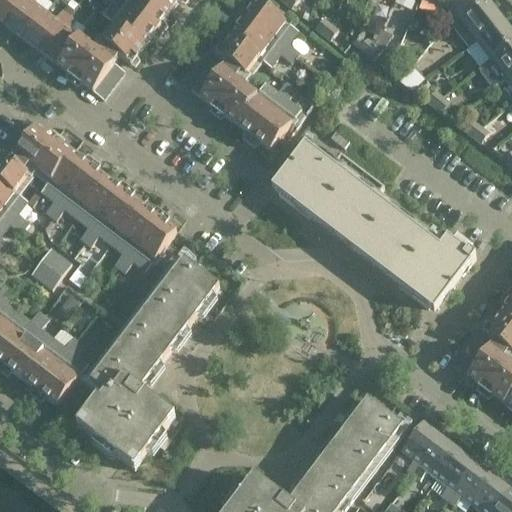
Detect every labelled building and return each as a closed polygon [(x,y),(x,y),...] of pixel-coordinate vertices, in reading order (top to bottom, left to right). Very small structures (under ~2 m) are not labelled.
[(1,0),(0,2),(0,24),(7,29),(29,0),(1,0)] [(29,0),(7,29),(24,42),(45,14),(35,6),(39,0),(29,0)] [(103,46),(112,53),(131,67),(181,0),(104,0),(113,7),(103,19),(116,29),(103,46)] [(292,12),(300,2),(297,0),(289,0),(285,6),(292,12)] [(421,0),(421,1),(454,15),(465,0),(421,0)] [(465,0),(454,15),(448,23),(468,50),(476,43),(503,23),(488,4),(482,8),(476,0),(465,0)] [(218,58),(227,65),(246,79),(259,62),(271,71),(281,59),(291,67),(300,56),(289,48),(299,35),(258,5),(218,58)] [(24,42),(41,55),(69,19),(62,13),(56,22),(45,14),(24,42)] [(58,69),(66,59),(80,41),(69,33),(76,24),(69,19),(41,55),(58,69)] [(316,33),(324,38),(331,28),(324,22),(316,33)] [(491,62),(511,46),(511,34),(503,23),(476,43),(491,62)] [(339,34),(331,28),(324,38),(331,44),(339,34)] [(114,67),(97,54),(80,41),(66,59),(58,69),(93,95),(114,67)] [(367,58),(375,48),(368,42),(360,52),(367,58)] [(506,82),(511,76),(511,46),(491,62),(506,82)] [(375,64),(382,53),(375,48),(367,58),(375,64)] [(478,55),(466,63),(479,82),(491,74),(478,55)] [(212,65),(195,88),(191,93),(202,102),(209,93),(224,74),(212,65)] [(104,103),(116,86),(125,75),(114,67),(93,95),(104,103)] [(421,71),(418,74),(424,80),(427,77),(421,71)] [(224,74),(209,93),(202,102),(271,154),(302,114),(289,105),(297,94),(286,86),(278,96),(266,87),(256,99),(224,74)] [(319,80),(314,87),(322,93),(328,86),(319,80)] [(425,83),(419,89),(424,94),(430,88),(425,83)] [(435,110),(443,100),(435,94),(427,105),(435,110)] [(442,116),(450,106),(443,100),(435,110),(442,116)] [(28,122),(23,128),(6,150),(18,159),(27,148),(40,131),(28,122)] [(474,141),(482,131),(474,125),(467,135),(474,141)] [(40,131),(27,148),(18,159),(51,184),(41,196),(54,206),(46,216),(57,224),(65,214),(77,223),(88,232),(80,242),(91,251),(99,240),(123,258),(115,268),(126,277),(134,266),(146,276),(177,235),(40,131)] [(482,147),(489,137),(482,131),(474,141),(482,147)] [(336,135),(331,141),(344,151),(349,145),(336,135)] [(309,219),(434,316),(476,261),(468,255),(467,257),(453,247),(450,251),(380,198),(384,192),(341,159),(336,164),(309,144),(304,151),(301,155),(273,190),(309,219)] [(0,263),(3,260),(0,258),(0,242),(10,229),(21,237),(29,226),(18,218),(28,205),(15,196),(29,179),(1,158),(0,158),(0,263)] [(52,252),(32,278),(52,293),(72,267),(52,252)] [(176,420),(161,409),(141,394),(220,290),(184,263),(91,386),(106,397),(101,403),(98,401),(77,429),(135,473),(176,420)] [(31,325),(19,316),(7,307),(15,297),(4,288),(0,294),(0,365),(58,409),(89,369),(76,359),(84,349),(73,341),(65,351),(42,333),(50,323),(39,315),(31,325)] [(511,301),(485,337),(495,344),(511,357),(511,301)] [(479,344),(462,367),(458,372),(468,380),(489,352),(479,344)] [(510,397),(511,393),(511,369),(489,352),(468,380),(503,406),(510,397)] [(511,393),(510,397),(503,406),(511,413),(511,393)] [(368,403),(290,506),(255,480),(230,511),(341,511),(404,430),(368,403)] [(414,464),(407,473),(414,478),(442,441),(424,427),(402,455),(414,464)] [(420,483),(427,474),(438,482),(459,454),(442,441),(414,478),(420,483)] [(438,482),(431,491),(441,499),(448,504),(476,467),(459,454),(438,482)] [(472,508),(493,480),(476,467),(448,504),(455,509),(462,500),(472,508)] [(496,511),(510,493),(493,480),(472,508),(476,511),(496,511)] [(511,511),(511,494),(510,493),(496,511),(511,511)]
